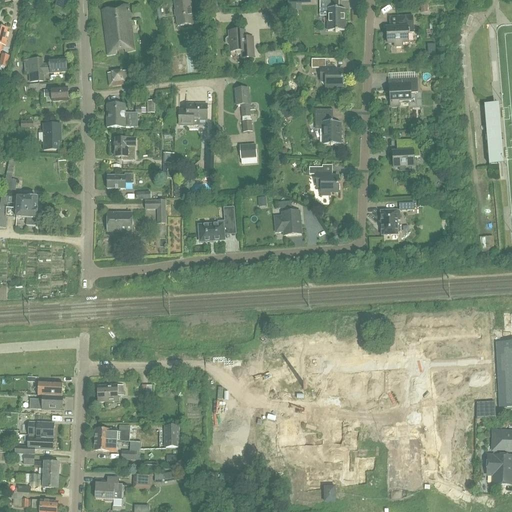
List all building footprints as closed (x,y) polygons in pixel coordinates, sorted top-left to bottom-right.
[(190,0),(186,0),(174,2),(177,27),(194,24),(190,0)] [(204,0),(194,0),(196,9),(205,8),(204,0)] [(319,0),(320,12),(326,12),(328,14),(328,32),(335,32),(335,33),(338,33),(338,32),(345,32),(345,23),(344,23),(344,19),(345,19),(345,10),(338,10),(337,0),(319,0)] [(134,50),(128,7),(102,11),(108,54),(134,50)] [(284,28),(283,10),(271,11),(271,13),(269,13),(269,19),(271,19),(272,29),(284,28)] [(399,29),(387,29),(387,43),(394,43),(394,47),(403,47),(402,43),(408,42),(408,34),(414,33),(413,16),(398,17),(399,29)] [(227,38),(225,40),(226,44),(227,46),(230,45),(230,52),(236,52),(236,54),(237,55),(242,55),(242,59),(253,58),(252,41),(246,42),(245,40),(244,31),(229,32),(229,38),(227,38)] [(10,56),(0,54),(0,66),(7,68),(10,56)] [(66,59),(50,60),(50,64),(43,64),(43,59),(28,60),(28,61),(24,61),(25,75),(29,75),(29,83),(44,82),(44,74),(51,74),(67,73),(66,59)] [(314,69),(321,69),(321,82),(326,82),(326,90),(335,90),(335,87),(343,87),(343,85),(342,85),(342,80),(343,80),(343,71),(335,71),(335,69),(332,69),(327,69),(327,60),(314,60),(314,69)] [(111,73),(107,73),(109,87),(128,85),(126,71),(122,72),(122,70),(111,71),(111,73)] [(19,85),(18,76),(6,77),(6,85),(19,85)] [(401,89),(389,89),(390,107),(399,107),(398,103),(411,102),(411,93),(418,93),(417,80),(401,80),(401,89)] [(40,93),(39,85),(29,85),(25,85),(25,94),(40,93)] [(46,103),(52,103),(62,102),(68,101),(67,89),(61,89),(52,89),(52,91),(44,91),(44,98),(46,98),(46,103)] [(248,89),(235,90),(236,105),(241,105),(242,117),(242,118),(250,117),(250,116),(248,89)] [(498,104),(496,104),(484,105),(489,166),(503,164),(498,104)] [(124,128),(133,128),(133,121),(134,121),(134,113),(124,113),(124,105),(108,105),(108,129),(124,128)] [(179,111),(179,126),(197,126),(198,125),(198,119),(207,119),(207,105),(187,105),(187,111),(179,111)] [(282,111),(286,119),(294,116),(291,107),(282,111)] [(315,123),(323,123),(323,145),(331,145),(331,146),(333,146),(333,145),(340,145),(340,136),(339,136),(339,132),(340,132),(340,123),(333,123),(333,122),(332,122),(332,110),(315,110),(315,123)] [(242,121),(243,133),(252,132),(251,120),(250,120),(242,121)] [(59,150),(59,140),(59,138),(62,138),(61,125),(43,125),(44,151),(59,150)] [(128,158),(128,148),(134,148),(134,140),(115,140),(115,158),(128,158)] [(396,141),(397,153),(392,154),(393,168),(400,167),(400,172),(408,171),(408,167),(414,167),(414,158),(419,158),(419,140),(396,141)] [(256,144),(252,145),(240,146),(241,160),(257,159),(256,144)] [(213,166),(213,155),(213,148),(207,148),(207,155),(204,155),(204,166),(213,166)] [(163,154),(163,163),(163,172),(172,172),(172,165),(174,165),(174,154),(163,154)] [(309,168),(309,175),(316,175),(316,188),(321,188),(321,196),(330,196),(330,193),(338,193),(338,191),(337,186),(338,186),(338,177),(330,177),(330,175),(327,175),(322,175),(322,168),(309,168)] [(125,190),(125,184),(133,184),(133,175),(124,175),(124,177),(107,177),(107,190),(125,190)] [(14,211),(17,212),(37,213),(38,200),(18,199),(19,182),(5,180),(0,204),(0,211),(9,212),(9,211),(7,211),(9,199),(15,199),(14,211)] [(137,200),(150,200),(150,192),(136,193),(137,200)] [(258,198),(259,207),(267,206),(266,197),(258,198)] [(166,224),(166,201),(145,201),(145,210),(157,210),(157,224),(166,224)] [(234,208),(224,209),(225,226),(235,225),(234,208)] [(0,227),(5,229),(7,218),(9,212),(0,211),(0,227)] [(381,236),(397,235),(397,233),(399,233),(400,232),(399,225),(398,224),(397,224),(397,221),(399,221),(399,211),(380,212),(381,236)] [(37,220),(37,213),(17,212),(16,218),(27,219),(26,226),(36,227),(36,219),(37,220)] [(282,219),(274,220),(275,233),(283,233),(283,236),(301,235),(300,212),(282,213),(282,219)] [(108,214),(107,222),(107,232),(132,233),(132,214),(108,214)] [(199,226),(200,242),(224,240),(223,224),(199,226)] [(484,237),(483,249),(493,250),(494,237),(484,237)] [(477,364),(466,365),(468,383),(478,383),(477,364)] [(489,364),(477,364),(478,383),(490,382),(489,364)] [(466,365),(456,366),(457,384),(468,383),(466,365)] [(445,366),(434,367),(435,385),(446,384),(445,366)] [(456,366),(445,366),(446,384),(457,384),(456,366)] [(413,368),(402,369),(403,387),(414,386),(413,368)] [(402,369),(392,370),(393,388),(403,387),(402,369)] [(381,370),(371,371),(372,389),(383,388),(381,370)] [(392,370),(381,370),(383,388),(393,388),(392,370)] [(348,371),(328,372),(329,383),(348,382),(348,383),(349,383),(348,371)] [(226,391),(221,391),(222,398),(234,397),(233,391),(249,390),(248,376),(241,377),(241,374),(229,374),(230,377),(225,378),(226,391)] [(280,385),(277,385),(277,395),(298,393),(297,375),(280,376),(280,385)] [(348,382),(329,383),(329,394),(349,393),(348,383),(348,382)] [(39,383),(39,384),(38,396),(42,396),(63,397),(64,384),(39,383)] [(124,396),(123,385),(97,387),(98,403),(118,402),(117,396),(124,396)] [(298,393),(277,395),(278,404),(282,404),(282,412),(282,413),(288,412),(299,411),(299,410),(298,393)] [(349,393),(329,394),(330,406),(350,404),(349,393)] [(62,411),(63,397),(42,396),(42,400),(30,400),(30,410),(62,411)] [(363,403),(364,415),(382,414),(384,414),(383,402),(379,402),(363,403)] [(476,403),(476,420),(496,419),(494,402),(477,403),(476,403)] [(252,404),(235,405),(235,416),(253,415),(252,404)] [(451,411),(436,412),(437,424),(458,423),(457,411),(463,410),(463,404),(451,405),(451,411)] [(289,420),(285,420),(286,430),(306,429),(305,410),(299,410),(299,411),(288,412),(289,420)] [(382,414),(364,415),(365,426),(383,425),(382,414)] [(253,415),(235,416),(236,427),(254,426),(253,415)] [(29,423),(29,432),(29,436),(37,436),(37,439),(53,440),(54,424),(29,423)] [(458,423),(437,424),(438,437),(453,436),(453,442),(465,441),(465,435),(459,435),(458,423)] [(254,426),(236,427),(237,438),(254,437),(254,426)] [(164,427),(165,449),(180,448),(179,427),(164,427)] [(95,430),(95,441),(118,442),(109,441),(109,438),(117,438),(117,432),(95,430)] [(118,431),(118,442),(131,442),(131,441),(124,441),(124,431),(118,431)] [(493,476),(493,484),(511,485),(511,473),(511,457),(509,458),(509,451),(511,451),(511,432),(493,432),(493,451),(493,457),(488,457),(488,475),(493,476)] [(37,436),(29,436),(28,447),(15,446),(15,454),(24,455),(24,454),(35,455),(35,450),(53,451),(53,440),(37,439),(37,436)] [(254,437),(237,438),(237,449),(247,449),(247,448),(255,448),(255,447),(254,437)] [(94,452),(117,453),(118,442),(95,441),(94,452)] [(401,443),(389,443),(389,449),(395,449),(396,461),(417,460),(416,448),(401,449),(401,443)] [(378,444),(367,445),(368,465),(379,464),(378,444)] [(356,446),(355,446),(355,448),(356,448),(357,466),(368,465),(367,445),(356,446)] [(255,448),(247,448),(247,449),(247,459),(265,458),(265,446),(255,447),(255,448)] [(318,448),(307,449),(309,468),(319,468),(318,448)] [(345,448),(335,449),(336,467),(346,466),(345,448)] [(355,448),(345,448),(346,466),(356,466),(357,466),(356,448),(355,448)] [(297,449),(287,450),(288,470),(298,469),(297,449)] [(307,449),(297,449),(298,469),(309,468),(307,449)] [(335,449),(323,450),(324,470),(336,469),(336,467),(335,449)] [(454,456),(439,457),(440,470),(462,469),(462,456),(466,455),(466,449),(454,450),(454,456)] [(287,450),(276,450),(277,470),(288,470),(287,450)] [(122,451),(121,460),(136,461),(137,452),(122,451)] [(34,468),(44,469),(43,475),(59,477),(59,463),(44,463),(34,462),(35,455),(24,454),(24,455),(23,466),(34,466),(34,468)] [(265,458),(247,459),(248,470),(266,469),(265,458)] [(397,474),(391,474),(391,480),(403,480),(403,474),(418,473),(417,460),(396,461),(397,474)] [(154,473),(155,482),(163,481),(177,478),(176,472),(163,475),(163,473),(154,473)] [(58,489),(59,477),(43,475),(25,474),(25,484),(31,484),(30,488),(58,489)] [(122,485),(118,485),(119,479),(107,478),(107,484),(96,484),(95,500),(105,500),(104,502),(112,503),(112,500),(113,500),(113,499),(121,499),(122,485)] [(336,486),(323,486),(323,503),(336,503),(336,486)] [(15,494),(13,494),(13,500),(15,500),(14,508),(28,509),(29,500),(28,500),(29,495),(15,494)] [(39,511),(58,511),(59,502),(32,501),(32,510),(39,510),(39,511)]
